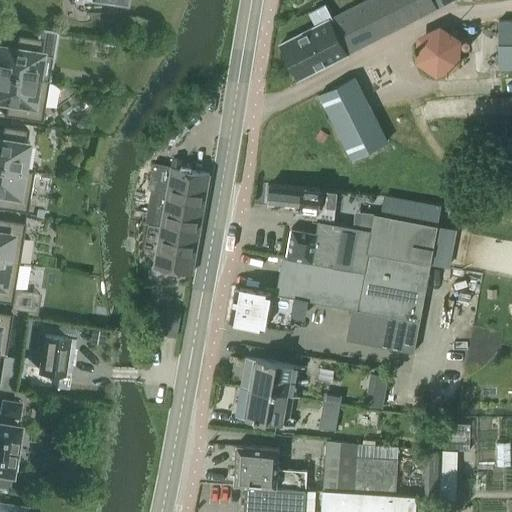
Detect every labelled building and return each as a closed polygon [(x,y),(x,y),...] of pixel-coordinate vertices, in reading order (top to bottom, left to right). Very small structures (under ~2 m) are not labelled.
[(343,53),(447,0),(361,0),(330,16),(324,4),(309,12),(315,23),(279,41),(297,77),(343,53)] [(511,67),(511,21),(498,21),(498,67),(511,67)] [(0,73),(49,81),(49,80),(37,78),(44,39),(18,35),(16,49),(0,46),(0,73)] [(49,81),(0,73),(0,99),(8,101),(5,115),(43,121),(49,81)] [(350,156),(386,138),(353,75),(318,93),(350,156)] [(0,166),(34,172),(34,171),(22,169),(29,130),(3,125),(1,140),(0,139),(0,166)] [(208,173),(154,163),(149,189),(151,189),(145,221),(150,222),(147,244),(158,246),(154,267),(191,273),(208,173)] [(34,172),(0,166),(0,207),(28,212),(34,172)] [(319,188),(283,185),(268,184),(266,204),(317,209),(319,188)] [(414,352),(420,320),(437,224),(374,212),(369,228),(319,220),(316,230),(291,226),(279,289),(278,293),(357,308),(352,340),(414,352)] [(0,259),(19,263),(26,222),(0,218),(0,259)] [(19,263),(0,259),(0,300),(13,303),(19,263)] [(234,289),(229,322),(264,328),(265,328),(271,291),(270,291),(258,289),(235,285),(234,289)] [(0,354),(5,356),(6,356),(13,313),(0,311),(0,354)] [(26,313),(25,326),(40,327),(41,315),(26,313)] [(28,367),(26,385),(53,389),(56,389),(59,373),(61,373),(63,373),(68,340),(68,337),(53,335),(47,334),(42,369),(28,367)] [(244,356),(239,386),(249,387),(249,388),(283,393),(294,395),(299,365),(254,357),(244,356)] [(1,374),(0,382),(0,387),(12,389),(14,376),(1,374)] [(326,374),(322,400),(323,400),(323,396),(331,397),(330,406),(338,407),(339,403),(340,403),(344,376),(326,374)] [(278,423),(283,393),(249,388),(244,417),(278,423)] [(336,432),(340,403),(339,403),(338,407),(330,406),(331,397),(323,396),(323,400),(322,400),(318,429),(336,432)] [(0,421),(0,487),(9,490),(12,474),(20,425),(15,424),(16,417),(19,417),(21,403),(3,400),(1,414),(3,414),(2,422),(0,421)] [(322,490),(416,496),(416,495),(394,494),(397,458),(398,445),(357,442),(325,440),(324,454),(322,490)] [(235,445),(233,485),(244,485),(276,487),(305,489),(306,469),(303,469),(287,468),(278,467),(279,448),(235,445)] [(456,450),(440,449),(428,449),(427,498),(456,499),(456,482),(456,450)] [(243,500),(242,511),(313,511),(315,490),(305,489),(276,487),(244,485),(243,500)] [(322,490),(321,511),(415,511),(416,496),(322,490)]
